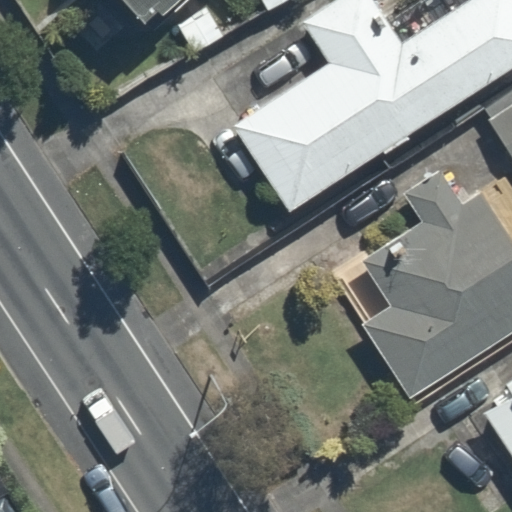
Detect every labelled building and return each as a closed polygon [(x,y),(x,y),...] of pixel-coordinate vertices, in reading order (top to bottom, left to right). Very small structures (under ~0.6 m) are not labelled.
[(140,0),(148,9),(158,0),(140,0)] [(511,0),(453,0),(405,31),(385,0),(300,0),(332,49),(232,114),(290,205),(511,63),(511,0)] [(511,92),(484,111),(511,153),(511,92)] [(384,286),(355,305),(413,389),(511,320),(511,217),(450,128),(390,170),(419,211),(360,252),(384,286)] [(511,375),(480,398),(511,441),(511,375)]
